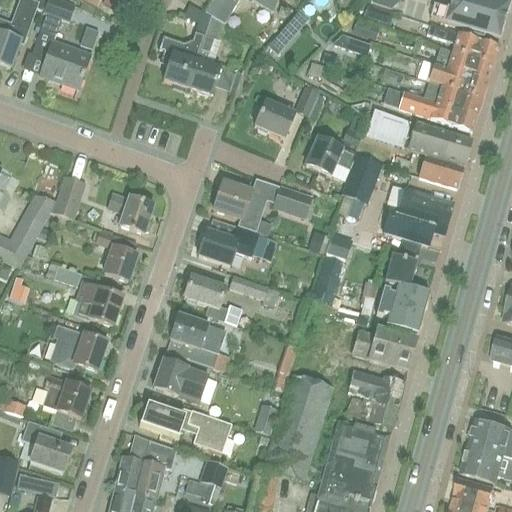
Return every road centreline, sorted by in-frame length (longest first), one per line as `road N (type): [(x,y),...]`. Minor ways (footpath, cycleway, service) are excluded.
road 1 (secondary): [(410,511),(511,147)]
road 2 (residential): [(81,511),(190,180)]
road 3 (residential): [(108,152),(166,0)]
